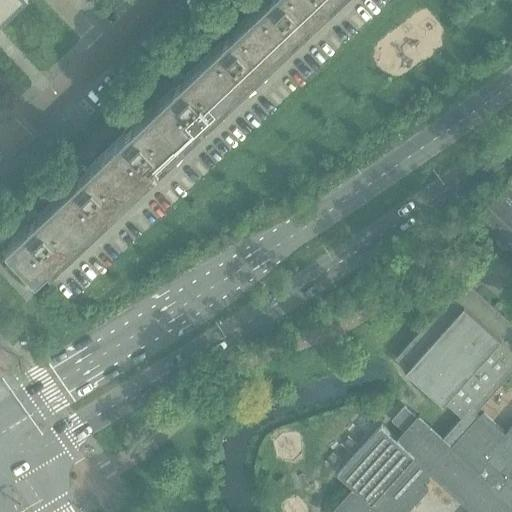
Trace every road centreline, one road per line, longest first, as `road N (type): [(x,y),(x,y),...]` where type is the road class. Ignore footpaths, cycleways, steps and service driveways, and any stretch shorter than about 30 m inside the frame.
road 1 (secondary): [(511,84),(238,273),(0,418)]
road 2 (secondary): [(18,461),(236,332),(511,144)]
road 3 (residential): [(0,140),(20,134),(160,0)]
